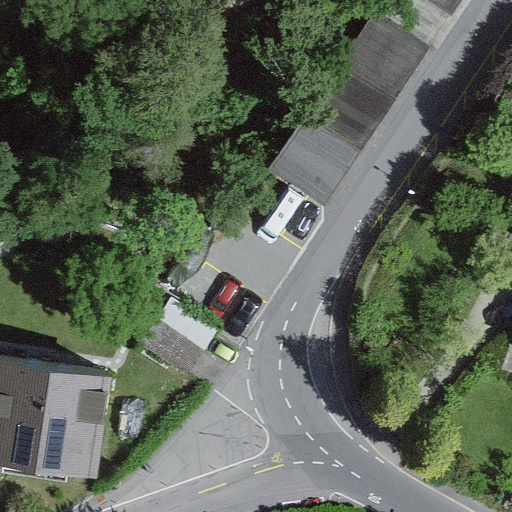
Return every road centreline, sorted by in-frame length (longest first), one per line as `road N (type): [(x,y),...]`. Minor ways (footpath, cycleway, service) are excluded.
road 1 (residential): [(322,451),(294,415),(281,370),(285,330),(501,0)]
road 2 (residential): [(170,511),(322,451)]
road 3 (residential): [(427,511),(322,451)]
